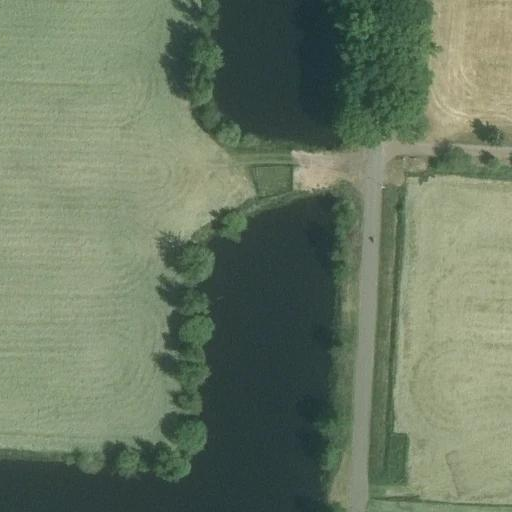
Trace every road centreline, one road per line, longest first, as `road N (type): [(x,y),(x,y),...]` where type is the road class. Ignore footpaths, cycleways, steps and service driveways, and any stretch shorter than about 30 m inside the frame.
road 1 (unclassified): [(355,511),(382,0)]
road 2 (track): [(511,151),(375,145)]
